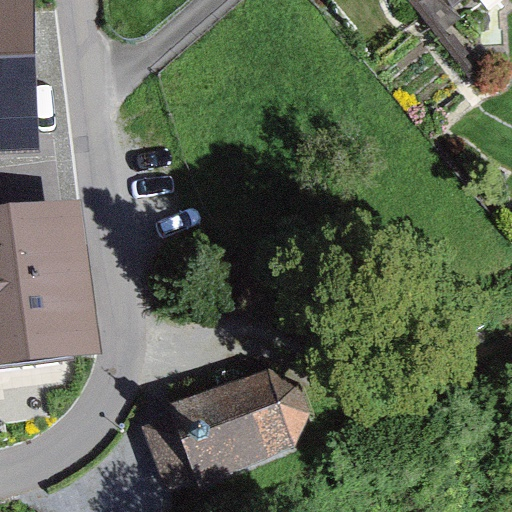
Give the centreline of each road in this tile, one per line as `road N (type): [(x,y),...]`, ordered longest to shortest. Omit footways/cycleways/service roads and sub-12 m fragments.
road 1 (residential): [(83,0),(126,361),(99,415),(70,444),(0,476)]
road 2 (track): [(126,361),(303,333),(396,397),(511,354)]
